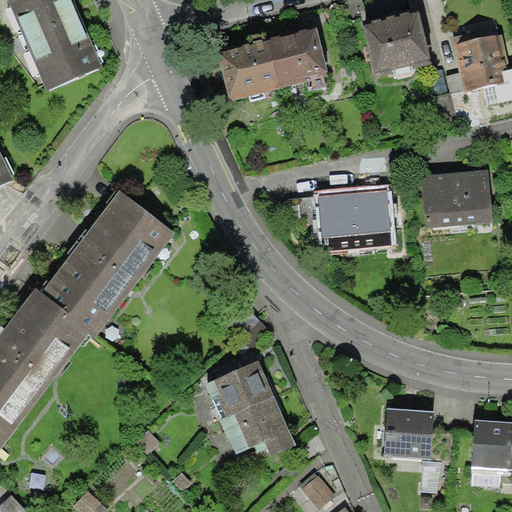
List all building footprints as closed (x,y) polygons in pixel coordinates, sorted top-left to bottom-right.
[(62,0),(0,0),(41,95),(94,72),(62,0)] [(407,15),(352,32),(367,84),(423,68),(407,15)] [(307,34),(209,59),(222,108),(320,83),(307,34)] [(484,34),(449,43),(456,72),(445,74),(460,133),(483,127),(480,114),(511,105),(511,69),(507,71),(499,40),(486,43),(484,34)] [(449,96),(435,99),(442,131),(456,128),(449,96)] [(0,158),(0,186),(11,181),(0,158)] [(486,175),(418,181),(422,229),(490,223),(486,175)] [(28,288),(0,324),(0,444),(84,335),(90,339),(167,238),(110,194),(34,292),(28,288)] [(382,197),(316,202),(320,255),(386,250),(382,197)] [(255,361),(202,386),(235,457),(265,443),(273,460),(297,449),(255,361)] [(432,412),(386,410),(382,457),(424,458),(419,497),(440,497),(452,432),(430,431),(432,412)] [(511,426),(475,425),(471,485),(511,486),(511,426)] [(161,445),(151,432),(138,442),(148,455),(161,445)] [(299,454),(278,470),(288,482),(308,466),(299,454)] [(182,472),(172,481),(182,492),(192,483),(182,472)] [(319,475),(303,490),(320,510),(336,495),(319,475)] [(81,511),(106,511),(87,492),(74,505),(81,511)] [(0,511),(25,511),(9,495),(0,503),(0,511)]
